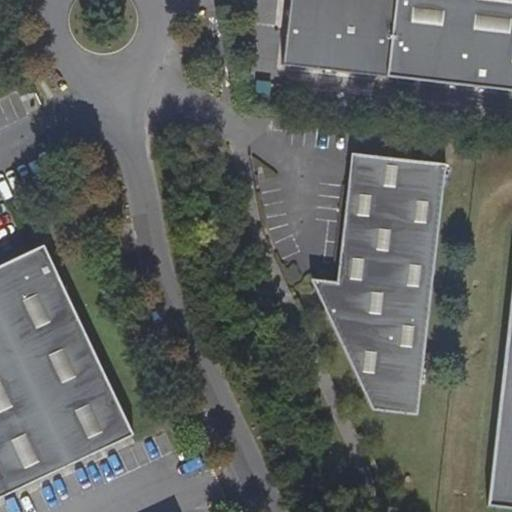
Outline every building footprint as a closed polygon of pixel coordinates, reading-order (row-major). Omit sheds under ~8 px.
[(511,0),(288,0),(281,60),(511,87),(511,0)] [(445,159),(350,148),(335,278),(309,274),(371,405),(416,410),(445,159)] [(0,501),(133,438),(45,249),(9,266),(14,276),(9,279),(15,292),(0,298),(0,501)] [(14,276),(9,266),(0,270),(0,298),(15,292),(9,279),(14,276)] [(511,269),(485,502),(511,505),(511,269)]
